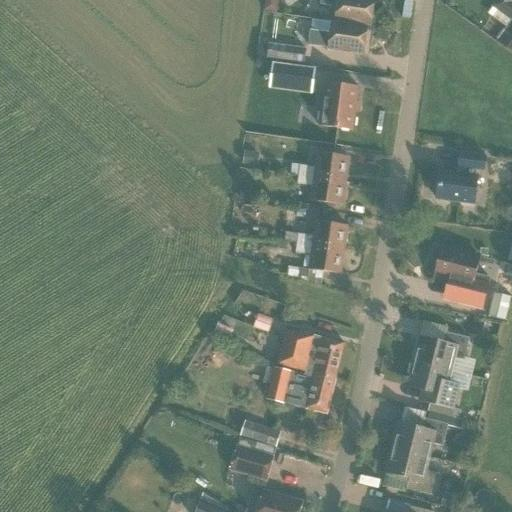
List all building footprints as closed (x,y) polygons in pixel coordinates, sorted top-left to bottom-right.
[(373,0),(321,0),(321,5),(338,8),(336,21),(372,26),(375,0),(373,0)] [(511,21),(511,20),(511,0),(498,0),(493,7),(511,21)] [(279,18),(280,1),(265,1),(265,18),(279,18)] [(329,50),(364,55),(368,28),(332,24),(331,34),(311,31),(309,46),(329,49),(329,50)] [(511,29),(509,33),(506,30),(497,41),(511,51),(511,29)] [(266,59),(304,63),(306,48),(277,44),(276,48),(268,47),(266,59)] [(317,70),(275,64),(272,90),(314,95),(317,70)] [(326,84),(320,127),(354,131),(360,88),(326,84)] [(290,175),(299,176),(347,182),(350,158),(318,154),(316,168),(301,166),(292,165),(290,175)] [(477,170),(485,171),(486,157),(461,154),(459,168),(460,168),(459,175),(441,173),(437,200),(475,205),(478,178),(476,178),(477,170)] [(299,176),(298,185),(314,187),(312,202),(343,206),(347,182),(299,176)] [(345,251),(348,227),(317,223),(315,237),(299,235),(297,244),(345,251)] [(342,275),(345,251),(297,244),(296,254),(312,256),(310,270),(299,269),(297,279),(321,286),(323,272),(342,275)] [(480,258),(443,248),(435,278),(449,281),(445,300),(482,309),(490,278),(476,275),(480,258)] [(490,299),(486,323),(504,326),(508,302),(490,299)] [(315,338),(286,330),(278,366),(298,371),(299,366),(307,368),(315,338)] [(252,343),(263,348),(269,336),(257,331),(252,343)] [(451,372),(454,359),(465,361),(470,339),(446,333),(443,344),(421,338),(414,363),(451,372)] [(315,338),(307,368),(307,371),(336,379),(345,345),(315,337),(315,338)] [(235,365),(250,368),(254,355),(239,351),(235,365)] [(458,388),(448,385),(451,372),(414,363),(408,388),(431,394),(429,404),(453,410),(458,388)] [(336,379),(307,371),(306,376),(276,368),(268,400),(328,415),(336,379)] [(368,404),(370,420),(382,418),(379,402),(368,404)] [(422,430),(399,424),(393,449),(430,458),(433,445),(444,447),(449,425),(425,419),(422,430)] [(249,439),(276,447),(280,432),(253,424),(249,439)] [(238,448),(231,471),(267,481),(274,458),(238,448)] [(393,449),(387,474),(410,479),(408,490),(432,496),(437,474),(427,471),(430,458),(393,449)] [(264,492),(258,511),(300,511),(303,503),(264,492)] [(440,505),(453,508),(456,495),(444,492),(440,505)] [(187,496),(180,511),(227,511),(203,502),(187,496)]
